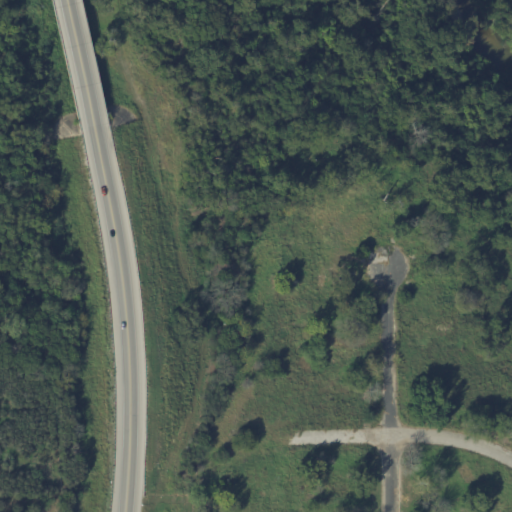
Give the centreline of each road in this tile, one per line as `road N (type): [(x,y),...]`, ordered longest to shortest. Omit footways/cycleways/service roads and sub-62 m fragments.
road 1 (secondary): [(98,140),(121,278),(127,507)]
road 2 (secondary): [(65,0),(98,140)]
